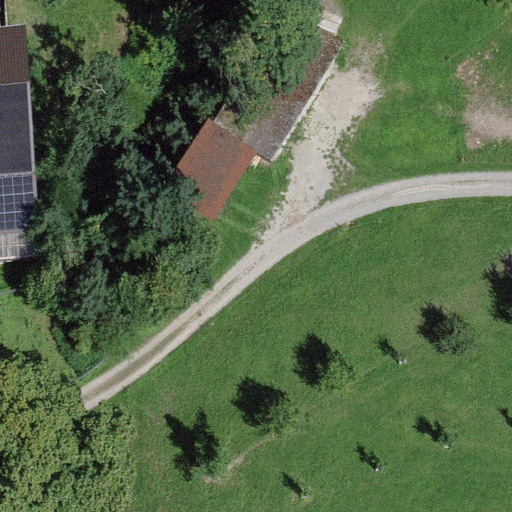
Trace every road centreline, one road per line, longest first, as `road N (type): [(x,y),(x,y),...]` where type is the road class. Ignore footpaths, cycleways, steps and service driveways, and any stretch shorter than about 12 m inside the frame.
road 1 (track): [(511,187),(425,192),(346,216),(271,258),(97,393),(0,436)]
road 2 (track): [(331,71),(511,137)]
